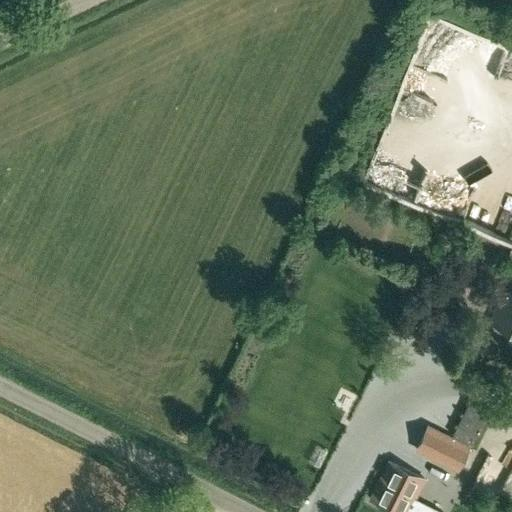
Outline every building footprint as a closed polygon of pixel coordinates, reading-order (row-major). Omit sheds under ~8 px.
[(487,265),(492,254),(498,240),(470,227),(464,241),(484,250),(479,261),(463,254),(454,274),(478,285),(487,265)] [(511,248),(502,267),(511,271),(511,248)] [(511,289),(509,287),(492,321),(495,328),(511,336),(511,289)] [(477,361),(481,351),(466,344),(462,354),(477,361)] [(468,402),(453,433),(474,444),(490,413),(468,402)] [(458,468),(464,471),(466,472),(476,450),(469,446),(429,426),(417,449),(458,470),(458,468)] [(440,511),(414,499),(424,479),(390,462),(372,499),(397,511),(440,511)]
